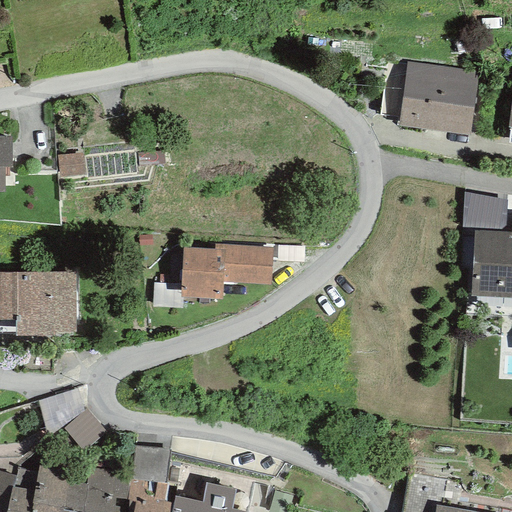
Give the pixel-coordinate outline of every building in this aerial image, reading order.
[(478,70),(407,61),(399,126),(470,136),(478,70)] [(0,190),(3,191),(3,166),(10,166),(10,137),(0,137),(0,190)] [(137,152),(138,165),(164,163),(163,151),(137,152)] [(82,153),(57,156),(59,177),(84,174),(82,153)] [(464,192),(461,228),(505,230),(507,200),(464,192)] [(474,231),(471,296),(511,298),(511,223),(511,233),(474,231)] [(214,249),(183,247),(181,285),(181,297),(183,297),(222,299),(222,282),(270,285),(272,248),(214,244),(214,249)] [(303,262),(304,247),(277,246),(277,261),(303,262)] [(74,272),(0,271),(0,319),(15,320),(15,336),(75,335),(74,272)] [(182,308),(183,297),(181,297),(181,285),(153,284),(152,307),(182,308)] [(38,401),(48,437),(83,411),(76,389),(38,401)] [(86,409),(63,429),(82,450),(105,432),(86,409)] [(169,450),(134,447),(132,470),(131,480),(165,484),(169,450)] [(62,507),(67,480),(70,470),(39,464),(37,473),(17,469),(15,477),(6,511),(56,511),(58,506),(62,507)] [(83,511),(126,511),(127,500),(130,480),(131,480),(132,470),(88,467),(86,484),(88,484),(83,511)] [(0,511),(6,511),(15,477),(0,472),(0,511)] [(56,511),(83,511),(88,484),(86,484),(67,480),(62,507),(58,506),(56,511)] [(135,502),(132,511),(171,511),(173,503),(164,501),(166,484),(165,484),(131,480),(130,480),(127,500),(135,502)] [(173,503),(171,511),(244,511),(230,509),(234,490),(206,483),(202,502),(175,496),(173,503)]
